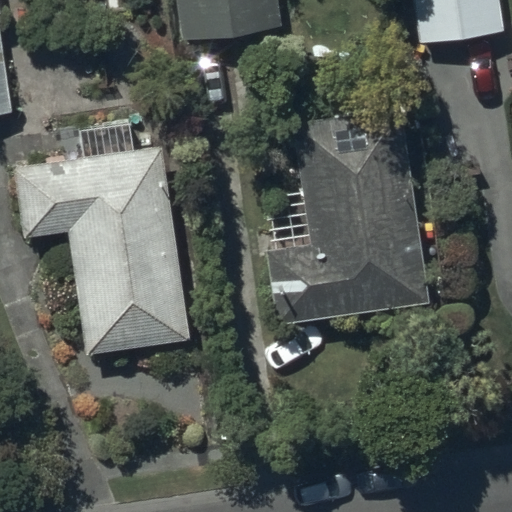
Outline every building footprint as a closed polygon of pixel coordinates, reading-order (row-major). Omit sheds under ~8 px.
[(267,0),(174,0),(178,27),(270,15),(267,0)] [(500,0),(413,0),(418,32),(504,19),(500,0)] [(0,7),(0,104),(12,103),(0,7)] [(264,281),(415,257),(384,71),(297,85),(315,198),(252,209),(264,281)] [(68,306),(176,287),(144,106),(8,130),(19,192),(47,187),(68,306)]
